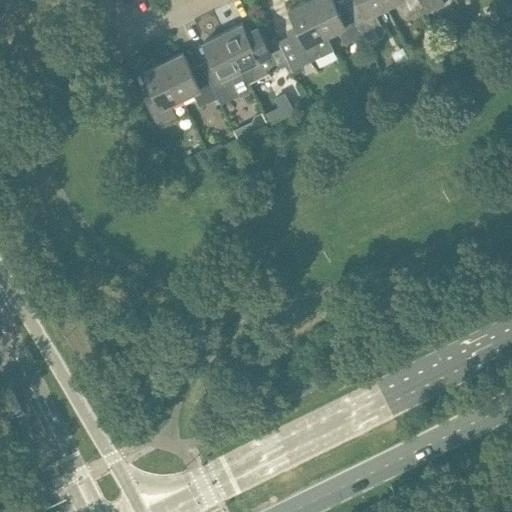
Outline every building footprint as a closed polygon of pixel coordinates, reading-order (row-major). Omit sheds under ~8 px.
[(334,49),(326,35),(309,0),(306,0),(290,8),(300,30),(289,35),(304,64),(334,49)] [(309,0),(326,35),(338,29),(345,44),(363,35),(349,6),(339,11),(333,0),(309,0)] [(359,0),(360,0),(349,6),(363,35),(382,26),(375,11),(386,5),(383,0),(359,0)] [(383,0),(386,5),(397,0),(405,14),(423,5),(420,0),(383,0)] [(420,0),(423,5),(427,13),(445,4),(443,0),(420,0)] [(511,2),(501,8),(505,16),(511,12),(511,2)] [(223,32),(249,83),(278,68),(276,64),(287,59),(276,35),(265,40),(260,30),(249,35),(243,22),(223,32)] [(215,63),(204,68),(218,97),(219,97),(215,90),(245,75),(249,83),(223,32),(204,41),(215,63)] [(200,106),(218,97),(204,68),(194,73),(183,52),(164,61),(181,97),(193,91),(200,106)] [(170,103),(181,97),(164,61),(145,71),(155,92),(144,97),(159,126),(177,117),(170,103)] [(252,121),(256,128),(268,122),(262,111),(254,115),(252,121)] [(160,138),(166,149),(172,145),(167,135),(160,138)]
